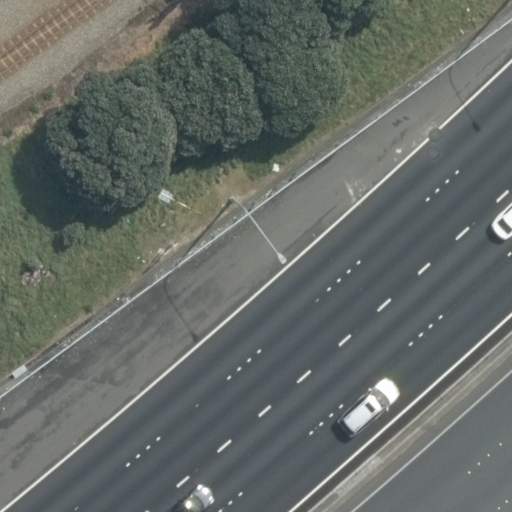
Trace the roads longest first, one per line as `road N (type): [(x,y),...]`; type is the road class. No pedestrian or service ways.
road 1 (motorway): [(218,511),(511,253)]
road 2 (motorway): [(511,427),(422,511)]
